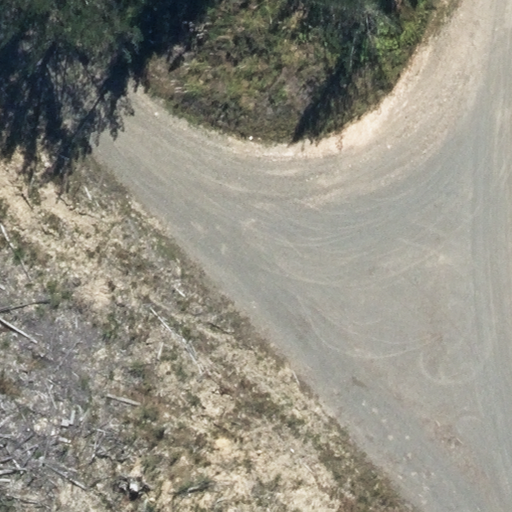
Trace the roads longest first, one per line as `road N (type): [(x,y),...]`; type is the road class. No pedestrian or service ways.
road 1 (track): [(398,511),(0,33)]
road 2 (track): [(67,118),(200,192),(329,194),(429,129),(504,0)]
road 3 (track): [(511,346),(502,272),(510,0)]
